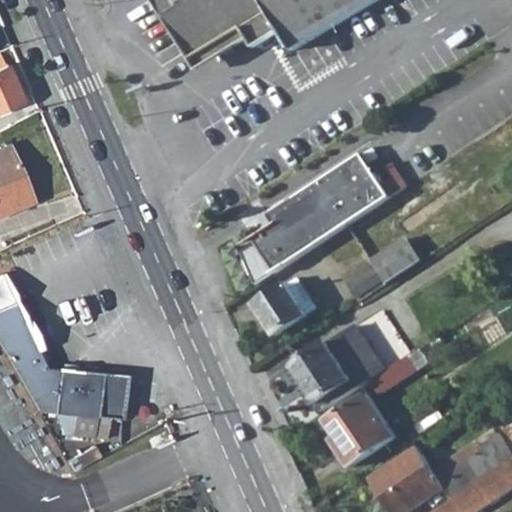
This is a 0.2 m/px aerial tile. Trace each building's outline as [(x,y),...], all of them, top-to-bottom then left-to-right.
[(157,0),(193,59),(245,29),(250,39),(264,42),(282,31),(292,49),(373,0),(157,0)] [(0,110),(20,101),(0,56),(0,110)] [(0,213),(32,200),(8,146),(0,148),(0,213)] [(372,147),(361,154),(368,164),(378,157),(372,147)] [(252,238),(274,272),(390,197),(368,164),(361,154),(267,215),(273,225),(252,238)] [(390,275),(393,280),(425,259),(412,237),(378,259),(381,262),(390,275)] [(354,279),(363,292),(390,275),(381,262),(354,279)] [(280,334),(312,313),(321,306),(302,275),(292,282),(264,300),(262,301),(260,303),(280,334)] [(14,300),(0,306),(0,343),(38,408),(55,410),(62,432),(106,438),(108,417),(120,417),(123,375),(45,365),(14,300)] [(387,369),(357,324),(294,366),(323,411),(374,378),(387,369)] [(374,378),(383,392),(433,360),(423,345),(414,351),(387,369),(374,378)] [(353,464),(398,435),(371,392),(331,418),(344,440),(340,443),(353,464)] [(455,495),(467,488),(511,458),(511,441),(504,430),(482,445),(485,451),(478,455),(448,475),(444,478),(455,495)] [(482,445),(475,450),(444,470),(448,475),(478,455),(485,451),(482,445)] [(396,511),(406,511),(447,485),(421,446),(373,477),(396,511)] [(456,497),(433,511),(475,511),(511,487),(511,458),(467,488),(455,495),(456,497)]
